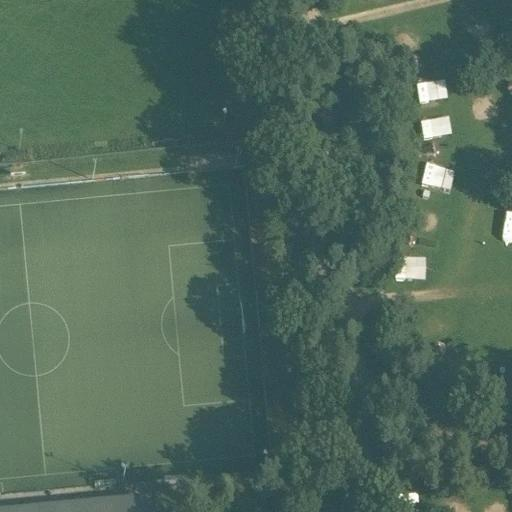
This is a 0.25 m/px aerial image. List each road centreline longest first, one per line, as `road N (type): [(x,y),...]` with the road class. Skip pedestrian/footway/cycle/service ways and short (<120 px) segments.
road 1 (track): [(308,0),(360,394),(365,511)]
road 2 (unknown): [(141,486),(0,494)]
